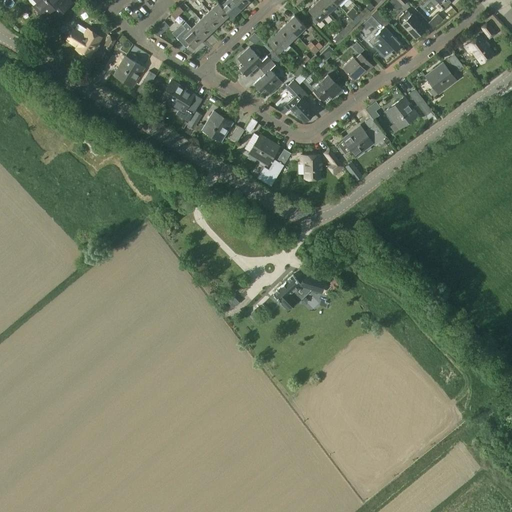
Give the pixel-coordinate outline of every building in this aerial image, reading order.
[(54,20),(59,15),(71,3),(68,0),(35,0),(37,1),(32,6),(43,18),(48,14),(54,20)] [(218,2),(231,17),(240,8),(232,0),(225,0),(220,5),(218,2)] [(232,0),(240,8),(248,0),(232,0)] [(328,12),(337,3),(333,0),(317,0),(317,1),(328,12)] [(319,20),(328,12),(317,1),(308,9),(319,20)] [(218,2),(209,10),(220,22),(228,14),(231,17),(218,2)] [(369,2),(360,11),(365,15),(374,7),(369,2)] [(179,6),(175,10),(179,15),(183,11),(179,6)] [(401,43),(394,36),(399,32),(377,9),(371,15),(381,25),(382,24),(384,26),(375,34),(379,38),(372,44),(384,56),(390,50),(392,52),(401,43)] [(175,19),(179,15),(175,10),(171,14),(175,19)] [(209,10),(200,19),(211,31),(220,22),(209,10)] [(411,14),(406,10),(399,17),(399,21),(401,23),(415,37),(425,28),(411,14)] [(365,15),(360,11),(352,19),(356,24),(365,15)] [(443,18),(438,13),(428,22),(433,27),(443,18)] [(297,35),(306,27),(295,15),(286,24),(297,35)] [(200,19),(191,27),(202,39),(211,31),(200,19)] [(352,19),(343,28),(348,32),(356,24),(352,19)] [(193,48),(202,39),(191,27),(186,22),(182,25),(185,28),(176,37),(186,47),(189,44),(193,48)] [(86,26),(85,28),(78,23),(75,29),(73,27),(65,40),(76,47),(75,49),(89,57),(102,37),(86,26)] [(481,27),(489,38),(495,34),(487,23),(481,27)] [(288,44),(297,35),(286,24),(277,32),(288,44)] [(348,32),(343,28),(338,33),(343,37),(348,32)] [(279,52),(288,44),(277,32),(268,40),(279,52)] [(481,63),(494,53),(479,34),(464,46),(469,52),(472,50),(481,63)] [(116,39),(110,35),(102,48),(109,51),(116,39)] [(323,46),(319,43),(311,50),(315,54),(322,47),(323,46)] [(334,50),(329,45),(319,55),(326,61),(331,55),(330,54),(334,50)] [(257,65),(260,69),(276,55),(271,50),(267,55),(262,60),(249,47),(237,59),(243,65),(239,68),(246,75),(257,65)] [(366,72),(372,66),(360,53),(354,58),(353,57),(343,67),(354,78),(364,69),(366,72)] [(448,69),(451,73),(462,65),(454,53),(445,60),(450,67),(448,69)] [(305,54),(301,58),(306,63),(310,59),(305,54)] [(270,69),(275,64),(280,59),(276,55),(260,69),(265,73),(254,83),(261,91),(264,88),(270,94),(283,82),(270,69)] [(132,86),(143,67),(125,56),(113,75),(132,86)] [(306,63),(301,58),(297,62),(299,64),(292,71),(298,76),(307,67),(304,65),(306,63)] [(425,75),(434,87),(429,91),(433,97),(438,93),(456,80),(451,73),(448,69),(443,62),(425,75)] [(149,71),(141,83),(148,87),(155,75),(149,71)] [(333,98),(342,89),(328,75),(313,89),(323,100),(329,94),(333,98)] [(202,98),(195,94),(195,95),(171,80),(159,98),(178,110),(176,114),(188,121),(195,110),(202,98)] [(314,112),(303,101),(308,96),(293,80),(288,85),(300,98),(290,107),(304,122),(314,112)] [(415,88),(408,93),(427,117),(433,112),(415,88)] [(400,127),(417,114),(404,97),(386,110),(400,127)] [(220,141),(232,122),(214,110),(202,129),(220,141)] [(355,156),(373,143),(374,145),(386,136),(380,128),(371,116),(365,121),(369,127),(364,131),(360,125),(342,139),(355,156)] [(244,130),(237,125),(230,137),(237,141),(244,130)] [(267,165),(278,146),(259,134),(248,153),(267,165)] [(90,135),(82,142),(95,156),(103,148),(90,135)] [(331,163),(327,166),(334,176),(345,168),(330,148),(323,153),(331,163)] [(290,153),(284,149),(276,161),(283,165),(290,153)] [(304,179),(320,178),(319,154),(300,155),(300,163),(303,163),(304,179)] [(282,302),(281,301),(291,291),(296,296),(304,288),(300,283),(300,282),(293,275),(274,293),(273,293),(268,298),(277,306),(282,302)]
